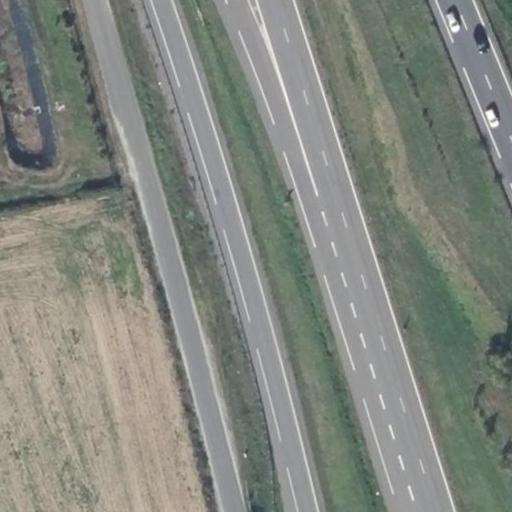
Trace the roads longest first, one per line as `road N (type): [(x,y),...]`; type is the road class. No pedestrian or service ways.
road 1 (trunk): [(161,0),(278,385),(308,511)]
road 2 (unclassified): [(231,511),(158,212),(92,0)]
road 3 (primary): [(342,239),(431,511)]
road 4 (trunk): [(237,0),(309,198),(342,239)]
road 5 (primary): [(275,0),(335,190),(342,239)]
road 6 (trunk): [(455,0),(511,137)]
